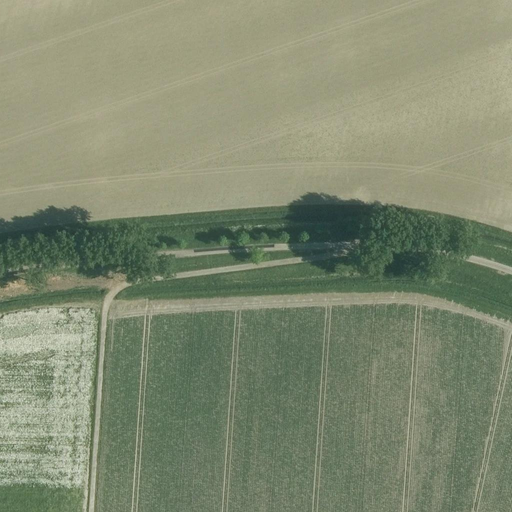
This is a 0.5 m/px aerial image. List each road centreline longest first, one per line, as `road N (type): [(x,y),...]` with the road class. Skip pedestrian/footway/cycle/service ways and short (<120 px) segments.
road 1 (unclassified): [(511,273),(441,253),(353,245),(121,258),(0,274)]
road 2 (track): [(92,511),(105,319),(115,289),(336,255),(353,245)]
